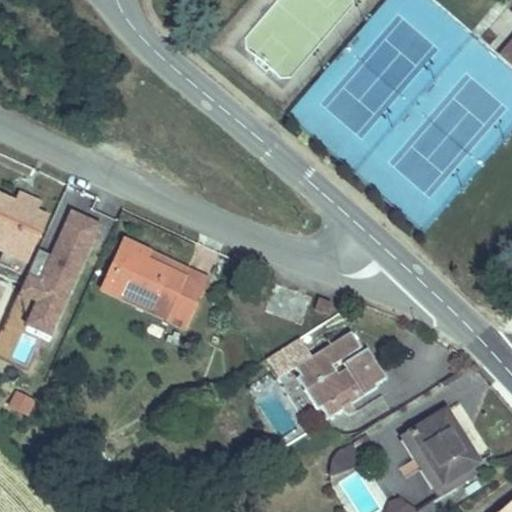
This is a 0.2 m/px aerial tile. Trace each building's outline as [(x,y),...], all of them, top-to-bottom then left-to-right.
[(511,31),(497,48),(511,61),(511,31)] [(15,195),(11,204),(32,214),(36,204),(15,195)] [(0,239),(31,253),(46,220),(32,214),(11,204),(0,198),(0,239)] [(99,226),(72,213),(51,257),(40,251),(19,294),(59,312),(99,226)] [(31,253),(0,239),(0,254),(25,266),(31,253)] [(148,274),(152,265),(124,254),(102,302),(184,335),(201,296),(148,274)] [(205,287),(152,265),(148,274),(201,296),(205,287)] [(0,307),(8,291),(0,286),(0,307)] [(59,312),(38,302),(27,326),(49,336),(59,312)] [(356,341),(301,373),(308,383),(302,388),(320,415),(327,411),(336,425),(393,391),(373,356),(368,359),(356,341)] [(456,423),(422,443),(452,496),(488,475),(456,423)] [(452,496),(422,443),(413,448),(443,502),(452,496)]
